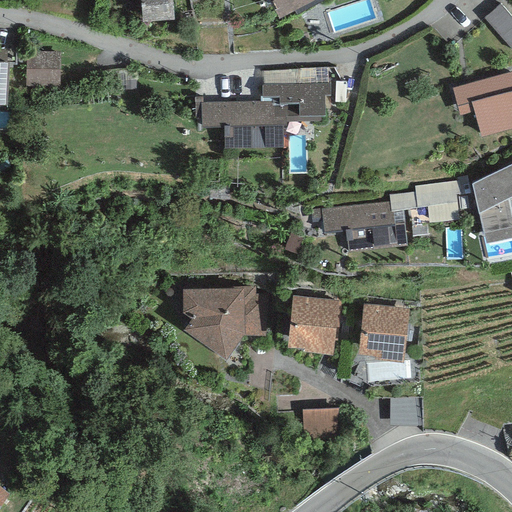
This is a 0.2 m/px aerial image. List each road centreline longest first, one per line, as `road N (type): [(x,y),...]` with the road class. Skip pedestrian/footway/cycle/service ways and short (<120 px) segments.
road 1 (residential): [(0,19),(199,72),(353,55),(434,9),(436,0)]
road 2 (tertiary): [(511,483),(480,463),(427,451),(402,456),(314,511)]
